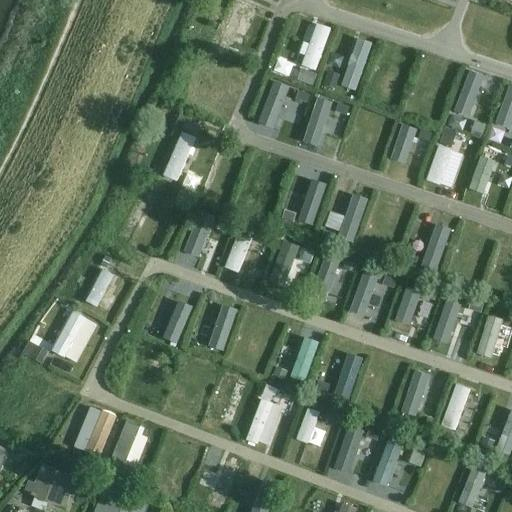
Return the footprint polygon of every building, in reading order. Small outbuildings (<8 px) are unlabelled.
[(265,35),(274,0),(264,0),(255,32),(265,35)] [(391,74),(403,78),(414,46),(401,42),(391,74)] [(232,54),(217,96),(229,101),(245,58),(232,54)] [(282,117),(296,120),(302,88),(288,86),(282,117)] [(353,102),(333,97),(324,129),(335,132),(340,118),(347,120),(353,102)] [(183,168),(197,173),(214,128),(201,123),(183,168)] [(420,166),(428,129),(415,127),(407,164),(420,166)] [(457,136),(448,171),(463,174),(471,140),(457,136)] [(490,184),(503,188),(511,157),(511,144),(503,141),(490,184)] [(275,184),(284,158),(272,154),(263,179),(275,184)] [(204,165),(200,180),(216,184),(220,169),(204,165)] [(314,203),(324,206),(330,186),(320,183),(314,203)] [(148,238),(170,195),(156,188),(134,231),(148,238)] [(414,216),(419,202),(398,194),(392,208),(414,216)] [(449,226),(451,210),(438,208),(436,224),(449,226)] [(220,239),(225,211),(214,209),(208,236),(220,239)] [(257,265),(272,227),(258,222),(244,260),(257,265)] [(270,252),(286,255),(289,240),(273,236),(270,252)] [(458,259),(462,246),(450,243),(446,256),(458,259)] [(136,278),(130,276),(133,267),(118,261),(105,292),(126,301),(136,278)] [(370,302),(389,308),(402,269),(384,262),(370,302)] [(420,284),(414,317),(436,321),(443,288),(420,284)] [(118,329),(124,317),(111,311),(105,323),(118,329)] [(506,351),(511,333),(511,313),(509,313),(496,347),(506,351)] [(82,319),(69,344),(83,351),(96,326),(82,319)] [(145,386),(157,390),(165,363),(180,367),(184,353),(157,345),(145,386)] [(188,396),(209,404),(225,362),(204,354),(188,396)] [(226,411),(247,419),(263,376),(242,368),(226,411)] [(52,390),(27,381),(0,422),(0,431),(19,439),(52,390)] [(285,439),(301,398),(283,391),(266,431),(285,439)] [(337,438),(346,406),(325,400),(315,432),(337,438)] [(377,465),(385,430),(364,425),(355,460),(377,465)] [(193,482),(206,442),(185,436),(172,475),(193,482)] [(269,462),(252,502),(264,507),(281,467),(269,462)] [(65,509),(76,480),(43,467),(36,485),(29,483),(25,493),(65,509)] [(319,511),(327,491),(311,486),(302,511),(319,511)] [(99,508),(97,511),(144,511),(146,507),(147,506),(113,494),(106,492),(99,508)] [(347,498),(343,511),(355,511),(359,501),(347,498)]
